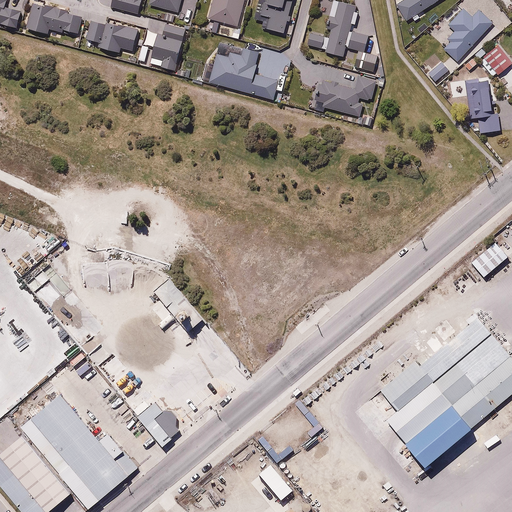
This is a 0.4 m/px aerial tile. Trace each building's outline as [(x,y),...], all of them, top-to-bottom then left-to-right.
[(0,0),(0,30),(2,31),(3,27),(19,32),(24,11),(11,7),(12,0),(0,0)] [(141,0),(112,0),(110,8),(138,15),(141,0)] [(150,0),(149,6),(178,14),(182,0),(184,0),(186,0),(185,0),(150,0)] [(214,0),(210,20),(239,27),(244,0),(214,0)] [(259,0),(255,20),(266,23),(264,29),(286,34),(294,0),(259,0)] [(354,32),(361,7),(334,0),(333,0),(326,26),(333,28),(331,35),(312,30),(308,46),(324,50),(324,53),(345,59),(347,51),(364,56),(370,36),(354,32)] [(409,22),(443,0),(404,0),(398,5),(409,22)] [(84,18),(36,3),(28,32),(38,35),(50,35),(52,30),(77,38),(84,18)] [(458,66),(494,26),(477,11),(472,16),(463,7),(446,26),(455,33),(447,41),(450,44),(443,52),(458,66)] [(140,31),(93,20),(88,43),(101,46),(100,50),(122,55),(123,50),(135,53),(140,31)] [(158,41),(152,60),(163,64),(164,69),(167,72),(171,73),(175,72),(178,68),(189,32),(170,26),(165,43),(158,41)] [(231,59),(218,56),(211,85),(277,102),(282,82),(263,77),(265,69),(258,68),(262,54),(244,50),(243,54),(233,52),(231,59)] [(452,69),(444,61),(430,76),(438,83),(452,69)] [(358,88),(322,79),(316,103),(325,106),(324,112),(358,120),(363,100),(376,103),(381,83),(360,78),(358,88)] [(494,114),(490,82),(466,85),(471,124),(480,123),(482,137),(503,134),(500,113),(494,114)] [(505,258),(492,243),(471,262),(485,277),(505,258)] [(169,275),(154,289),(189,329),(204,316),(169,275)] [(511,395),(511,357),(477,315),(381,391),(397,411),(386,420),(406,445),(402,448),(422,472),(511,395)] [(353,368),(347,360),(334,371),(341,379),(353,368)] [(132,475),(65,396),(27,427),(93,507),(132,475)] [(305,400),(298,406),(314,428),(309,433),(315,439),(327,429),(305,400)] [(149,401),(130,417),(153,446),(173,430),(149,401)] [(261,434),(256,438),(275,464),(296,450),(293,446),(277,457),(261,434)] [(74,492),(27,436),(3,456),(51,511),(74,492)] [(0,479),(28,511),(50,511),(51,511),(3,456),(0,458),(0,479)] [(294,492),(271,465),(260,475),(283,502),(294,492)] [(350,473),(323,493),(330,502),(357,482),(350,473)]
